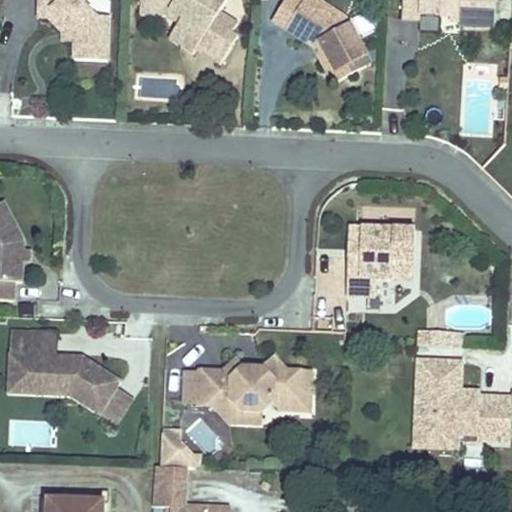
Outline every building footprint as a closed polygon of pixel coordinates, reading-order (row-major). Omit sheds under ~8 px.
[(37,0),(37,9),(51,9),(74,34),(74,41),(74,59),(107,60),(107,16),(93,16),(79,0),(37,0)] [(139,0),(139,13),(166,14),(169,10),(181,17),(178,22),(201,37),(195,47),(219,63),(237,35),(231,31),(237,22),(219,10),(225,0),(139,0)] [(300,0),(283,0),(272,19),(313,45),(316,41),(321,45),(335,70),(365,54),(345,17),(319,0),(302,0),(302,1),(300,0)] [(403,0),(403,16),(420,17),(421,11),(452,13),(461,14),(461,19),(461,24),(496,25),(496,0),(403,0)] [(51,9),(37,9),(36,16),(47,16),(62,32),(62,41),(74,41),(74,34),(51,9)] [(169,10),(166,14),(168,37),(192,53),(195,47),(201,37),(178,22),(181,17),(169,10)] [(316,41),(313,45),(329,74),(335,70),(321,45),(316,41)] [(3,199),(0,200),(0,296),(14,297),(14,279),(22,279),(23,238),(3,199)] [(348,254),(346,294),(375,295),(376,277),(392,277),(392,258),(414,259),(415,228),(361,226),(348,226),(348,254)] [(414,259),(392,258),(392,277),(413,278),(414,259)] [(57,332),(10,330),(8,373),(26,374),(25,384),(55,385),(69,394),(99,414),(117,387),(121,380),(83,355),(79,361),(68,361),(69,355),(56,355),(57,332)] [(461,332),(417,330),(417,344),(461,346),(461,332)] [(223,373),(200,372),(199,405),(214,407),(230,424),(242,412),(262,412),(274,400),(282,410),(310,410),(311,372),(288,371),(275,358),(263,369),(245,369),(236,360),(223,373)] [(461,361),(418,359),(414,431),(458,432),(477,433),(477,439),(510,440),(511,396),(480,395),(460,394),(460,389),(461,361)] [(200,372),(183,371),(182,403),(199,405),(200,372)] [(25,384),(26,374),(8,373),(8,393),(69,394),(55,385),(25,384)] [(133,399),(117,387),(99,414),(117,424),(133,399)] [(182,432),(163,431),(162,467),(200,469),(201,457),(193,457),(181,446),(182,432)] [(458,432),(414,431),(414,445),(457,447),(458,432)] [(227,508),(230,469),(200,469),(162,467),(155,466),(153,506),(170,507),(169,511),(204,511),(205,507),(227,508)] [(47,501),(46,511),(99,511),(100,502),(47,501)]
